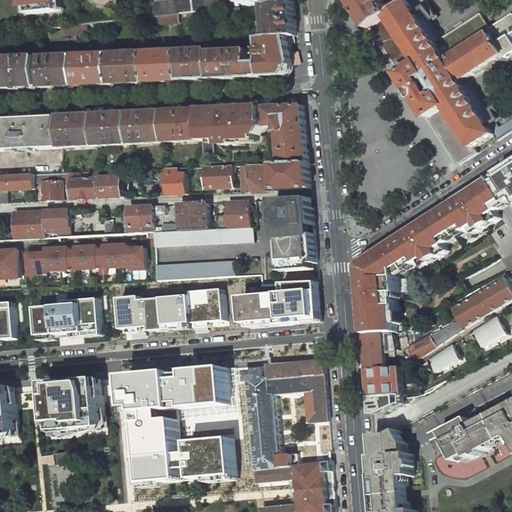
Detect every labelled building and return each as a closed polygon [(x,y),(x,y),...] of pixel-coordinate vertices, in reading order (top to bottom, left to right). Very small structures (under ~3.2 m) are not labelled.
[(62,3),(62,0),(27,0),(28,9),(33,8),(34,16),(62,13),(61,3),(62,3)] [(219,0),(172,0),(153,2),(154,13),(155,18),(180,15),(208,12),(221,10),(219,0)] [(270,5),(258,6),(258,13),(268,12),(271,38),(295,35),(302,34),(299,0),(283,0),(281,0),(270,1),(270,5)] [(384,0),(354,0),(374,30),(403,8),(397,0),(388,7),(384,0)] [(495,133),(462,81),(467,78),(468,79),(506,55),(508,58),(511,55),(511,14),(491,28),(482,14),(442,39),(437,43),(414,7),(418,3),(419,3),(420,6),(428,0),(413,0),(411,2),(403,8),(374,30),(418,98),(461,165),(480,153),(477,148),(497,135),(500,140),(511,132),(511,122),(501,129),(495,133)] [(437,43),(442,39),(420,6),(419,3),(418,3),(414,7),(437,43)] [(180,15),(155,18),(156,26),(181,23),(180,15)] [(89,25),(76,26),(77,34),(90,33),(89,25)] [(73,27),(64,28),(65,36),(77,34),(76,26),(73,27)] [(271,38),(263,39),(263,40),(265,64),(265,78),(289,76),(294,75),(297,71),(300,68),(301,65),(300,61),(295,35),(271,38)] [(213,50),(182,52),(184,82),(214,80),(213,53),(213,50)] [(252,51),(213,53),(214,80),(265,78),(265,64),(253,64),(252,51)] [(182,52),(148,53),(149,83),(184,82),(182,52)] [(148,53),(113,55),(114,85),(149,83),(148,53)] [(113,55),(78,56),(79,87),(114,85),(113,55)] [(78,56),(43,58),(44,88),(79,87),(78,56)] [(43,58),(8,60),(9,90),(44,88),(43,58)] [(8,60),(0,59),(0,90),(9,90),(8,60)] [(501,129),(468,79),(467,78),(462,81),(495,133),(501,129)] [(305,106),(266,108),(268,128),(280,125),(284,164),(311,163),(305,106)] [(266,108),(203,111),(204,141),(205,154),(215,154),(215,140),(222,140),(223,145),(237,144),(237,140),(259,139),(259,138),(258,135),(262,135),(268,128),(266,108)] [(203,111),(168,112),(169,143),(204,141),(203,111)] [(168,112),(132,114),(134,145),(169,143),(168,112)] [(132,114),(98,116),(99,146),(134,145),(132,114)] [(98,116),(63,118),(64,148),(99,146),(98,116)] [(63,118),(0,120),(0,151),(64,149),(64,148),(63,118)] [(311,163),(284,164),(277,165),(279,190),(313,189),(311,163)] [(266,165),(251,166),(253,192),(267,191),(266,165)] [(236,166),(208,167),(209,190),(236,188),(236,166)] [(251,166),(243,166),(244,192),(253,192),(251,166)] [(171,169),(170,169),(171,182),(165,182),(166,196),(191,195),(189,168),(171,169)] [(511,168),(495,179),(511,205),(511,204),(511,168)] [(153,170),(144,170),(145,185),(155,185),(153,170)] [(65,174),(37,175),(38,184),(46,184),(47,202),(67,201),(75,201),(74,186),(74,173),(65,174)] [(83,173),(74,173),(74,186),(75,201),(103,199),(102,178),(83,179),(83,173)] [(37,175),(0,176),(0,201),(0,204),(10,204),(9,191),(38,190),(38,184),(37,175)] [(124,177),(102,178),(103,199),(125,198),(124,177)] [(363,274),(364,279),(365,292),(367,293),(368,307),(366,309),(367,321),(369,321),(371,335),(395,334),(399,333),(398,325),(402,324),(399,300),(402,299),(400,276),(422,262),(426,267),(451,251),(448,246),(473,230),(477,235),(490,227),(488,224),(493,221),(494,224),(503,218),(499,213),(505,209),(511,205),(495,179),(489,184),(479,190),(478,194),(462,204),(459,203),(450,208),(452,211),(438,220),(437,217),(428,223),(428,226),(411,237),(408,236),(400,241),(402,243),(387,253),(386,250),(382,253),(376,257),(371,260),(365,264),(363,268),(363,274)] [(287,200),(276,200),(279,226),(283,272),(316,269),(315,264),(319,263),(316,224),(314,199),(287,200)] [(252,202),(230,203),(232,229),(254,228),(252,202)] [(211,204),(183,205),(184,223),(185,231),(212,230),(211,204)] [(144,207),(145,233),(151,233),(157,233),(185,231),(184,223),(163,224),(164,228),(158,228),(157,214),(166,214),(166,206),(157,206),(144,207)] [(145,233),(144,207),(132,208),(132,210),(124,210),(125,228),(128,228),(129,234),(137,234),(145,233)] [(72,211),(47,212),(49,238),(62,237),(73,237),(72,211)] [(47,212),(17,213),(19,240),(40,238),(43,238),(49,238),(47,212)] [(228,216),(218,216),(219,229),(229,229),(228,216)] [(107,219),(98,219),(95,226),(95,236),(108,235),(107,221),(107,219)] [(115,221),(107,221),(108,235),(116,235),(115,221)] [(256,241),(255,228),(254,228),(232,229),(229,229),(219,229),(212,230),(185,231),(157,233),(158,246),(256,241)] [(144,270),(142,248),(133,249),(133,244),(107,246),(107,250),(101,250),(101,246),(78,247),(79,252),(73,252),(72,248),(41,249),(41,254),(31,254),(33,276),(48,275),(48,272),(72,270),(73,275),(81,275),(80,270),(101,269),(101,274),(109,273),(109,269),(133,267),(133,270),(144,270)] [(0,279),(23,279),(21,250),(0,251),(0,279)] [(224,278),(238,277),(238,262),(159,266),(160,281),(179,280),(224,278)] [(511,282),(510,279),(458,310),(469,329),(511,302),(511,282)] [(230,321),(227,295),(214,296),(214,291),(195,293),(196,297),(146,301),(146,298),(132,299),(132,303),(124,304),(127,331),(132,330),(155,328),(198,324),(230,321)] [(324,322),(321,291),(282,294),(283,304),(246,307),(248,325),(253,324),(253,329),(324,322)] [(105,331),(102,299),(75,302),(75,307),(68,308),(68,306),(40,309),(43,337),(57,336),(73,334),(105,331)] [(0,340),(4,341),(20,339),(17,308),(7,309),(7,304),(0,304),(0,340)] [(511,335),(503,317),(488,324),(498,343),(511,335)] [(432,336),(411,348),(415,361),(423,358),(466,330),(460,321),(451,327),(432,336)] [(214,323),(198,324),(199,334),(211,333),(210,328),(215,327),(214,323)] [(149,329),(132,330),(132,335),(135,334),(135,339),(149,338),(149,329)] [(371,335),(368,335),(370,351),(371,370),(389,368),(387,350),(398,349),(395,334),(371,335)] [(449,369),(465,358),(456,344),(440,355),(449,369)] [(331,422),(327,361),(271,365),(272,370),(248,372),(249,382),(252,382),(262,484),(300,481),(303,506),(264,509),(264,511),(338,511),(335,463),(299,466),(298,454),(283,455),(278,395),(309,393),(311,424),(331,422)] [(389,368),(371,370),(373,397),(390,396),(405,394),(403,367),(389,368)] [(234,406),(231,368),(131,377),(134,415),(144,414),(151,485),(241,477),(237,439),(184,444),(181,410),(234,406)] [(107,423),(104,385),(86,386),(86,381),(51,385),(53,406),(56,405),(57,417),(54,418),(55,433),(99,429),(98,424),(107,423)] [(0,394),(0,438),(13,437),(13,432),(21,431),(18,393),(0,394)] [(511,436),(511,407),(487,420),(475,427),(471,419),(443,433),(448,441),(459,463),(473,456),(473,457),(475,460),(495,449),(494,446),(511,436)] [(379,457),(381,489),(382,489),(383,497),(383,504),(410,502),(410,494),(409,487),(408,477),(415,477),(413,454),(410,454),(406,455),(406,446),(407,445),(409,444),(406,438),(402,431),(401,431),(394,434),(376,435),(378,446),(378,448),(378,449),(379,457)] [(72,453),(58,455),(62,486),(66,494),(68,496),(71,497),(78,499),(75,462),(74,462),(72,453)] [(418,511),(411,511),(410,502),(383,504),(383,505),(383,511),(418,511)]
